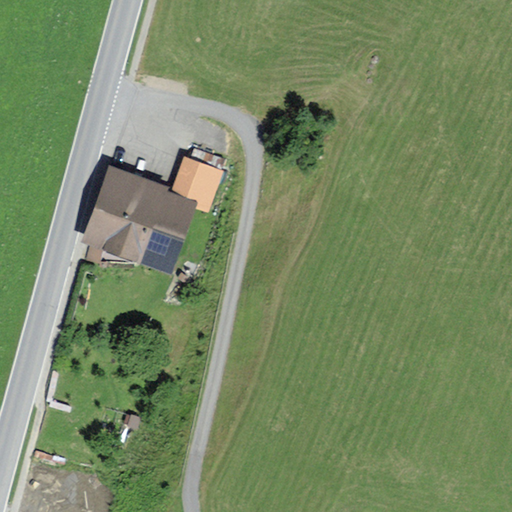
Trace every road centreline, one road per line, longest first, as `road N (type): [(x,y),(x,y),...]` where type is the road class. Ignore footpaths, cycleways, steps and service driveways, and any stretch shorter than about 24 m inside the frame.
road 1 (track): [(194,511),(195,465),(250,208),(250,138),(221,113),(104,83)]
road 2 (secondary): [(127,0),(0,474)]
